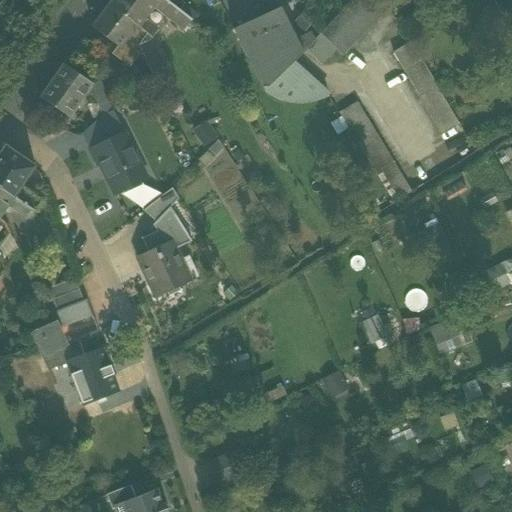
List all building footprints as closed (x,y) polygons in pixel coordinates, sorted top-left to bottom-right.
[(144,20),(154,8),(160,0),(113,0),(109,6),(136,28),(138,29),(144,20)] [(179,12),(162,0),(160,0),(154,8),(183,31),(191,21),(179,12)] [(178,0),(162,0),(179,12),(185,4),(178,0)] [(281,8),(277,0),(256,0),(268,14),(284,33),(291,29),(281,8)] [(387,8),(378,0),(353,0),(341,13),(362,34),(387,8)] [(132,33),(136,28),(109,6),(92,28),(118,48),(119,49),(122,45),(132,33)] [(362,34),(341,13),(320,34),(336,50),(341,55),(362,34)] [(266,32),(293,64),(303,54),(291,29),(284,33),(268,14),(233,29),(240,44),(266,32)] [(144,20),(138,29),(145,34),(141,40),(137,45),(140,52),(142,54),(168,107),(179,100),(151,39),(159,29),(144,20)] [(136,28),(132,33),(141,40),(145,34),(138,29),(136,28)] [(328,95),(293,64),(266,32),(240,44),(263,91),(267,94),(271,96),(275,98),(279,100),(283,101),(287,102),(291,102),(295,103),(299,103),(303,103),(307,102),(311,101),(316,100),(320,99),(324,97),(328,96),(328,95)] [(132,33),(122,45),(135,55),(140,52),(137,45),(141,40),(132,33)] [(306,49),(321,65),(336,50),(320,34),(306,49)] [(419,99),(440,135),(457,124),(436,88),(437,88),(410,43),(393,53),(419,98),(419,99)] [(142,54),(140,52),(135,55),(122,45),(119,49),(118,48),(113,54),(129,66),(136,56),(142,54)] [(40,98),(69,118),(90,88),(92,85),(63,65),(40,98)] [(90,88),(101,117),(111,112),(99,82),(92,85),(90,88)] [(340,113),(394,202),(411,192),(357,103),(340,113)] [(84,134),(91,148),(123,132),(112,111),(111,112),(101,117),(84,134)] [(194,127),(201,145),(216,139),(209,121),(194,127)] [(100,166),(114,196),(147,182),(123,132),(91,148),(88,149),(97,168),(100,166)] [(223,195),(246,180),(219,140),(196,155),(223,195)] [(0,188),(13,198),(21,188),(35,168),(35,167),(6,147),(0,154),(0,188)] [(0,217),(13,198),(0,188),(0,217)] [(40,201),(21,188),(13,198),(33,212),(40,201)] [(143,211),(155,223),(170,208),(178,199),(172,189),(143,211)] [(141,239),(147,253),(170,242),(174,250),(192,242),(170,208),(155,223),(152,225),(155,232),(141,239)] [(0,247),(8,235),(9,234),(5,225),(0,231),(0,247)] [(180,263),(174,250),(170,242),(147,253),(137,257),(156,298),(189,282),(180,263)] [(189,258),(180,263),(189,282),(192,281),(194,283),(196,282),(195,280),(198,278),(189,258)] [(495,290),(511,282),(511,263),(510,259),(486,269),(495,290)] [(48,289),(57,311),(83,301),(74,278),(48,289)] [(60,320),(62,326),(91,315),(87,302),(86,300),(85,300),(56,311),(60,320)] [(431,325),(438,352),(466,345),(459,318),(431,325)] [(62,350),(66,347),(55,322),(32,333),(30,333),(37,349),(42,359),(62,350)] [(66,347),(62,350),(67,363),(84,356),(79,341),(66,347)] [(67,363),(83,405),(117,392),(101,349),(84,356),(67,363)] [(67,363),(62,350),(42,359),(43,360),(47,371),(67,363)] [(210,467),(218,486),(247,474),(239,454),(210,467)] [(106,496),(111,510),(117,508),(116,507),(135,500),(130,486),(106,496)] [(166,511),(164,505),(161,506),(155,492),(135,500),(116,507),(117,508),(118,511),(166,511)]
